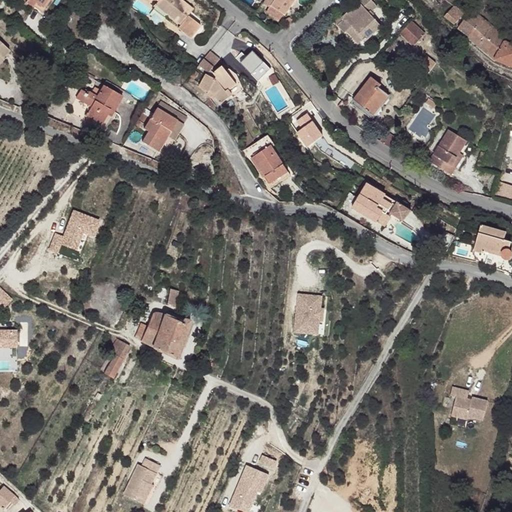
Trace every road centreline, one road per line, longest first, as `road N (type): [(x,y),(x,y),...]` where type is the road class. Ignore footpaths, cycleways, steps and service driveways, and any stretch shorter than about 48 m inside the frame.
road 1 (residential): [(83,155),(88,169),(18,251),(10,284),(199,372)]
road 2 (residential): [(281,54),(370,144),(450,197),(511,214)]
road 3 (residential): [(259,200),(216,125),(99,34)]
road 4 (residential): [(322,464),(438,264)]
road 5 (residential): [(259,200),(317,210),(387,248),(438,264)]
road 6 (residential): [(93,144),(259,200)]
road 7 (residential): [(322,464),(289,452),(268,405),(199,372)]
road 8 (residential): [(83,155),(0,250)]
